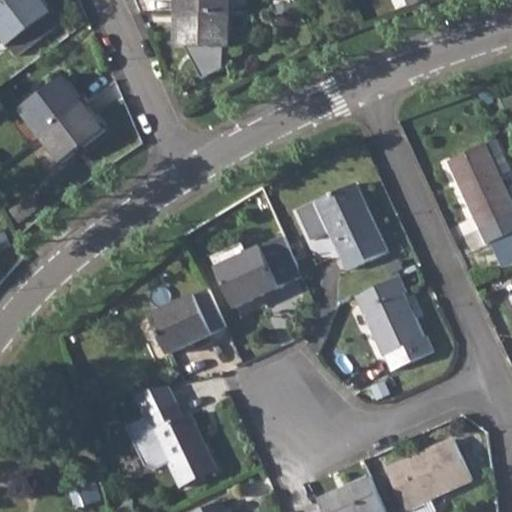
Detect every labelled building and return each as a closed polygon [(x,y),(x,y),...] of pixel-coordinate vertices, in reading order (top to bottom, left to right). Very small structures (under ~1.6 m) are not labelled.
[(0,0),(0,13),(17,0),(0,0)] [(45,0),(17,0),(0,13),(0,31),(19,56),(57,27),(50,17),(56,14),(45,0)] [(180,0),(180,12),(236,13),(235,0),(180,0)] [(236,13),(180,12),(179,46),(235,46),(236,13)] [(23,109),(43,136),(87,103),(68,77),(23,109)] [(87,103),(43,136),(64,164),(108,131),(87,103)] [(511,164),(499,136),(452,159),(483,227),(511,213),(511,194),(502,173),(511,169),(511,164)] [(318,201),(318,203),(332,232),(349,269),(389,249),(358,182),(318,201)] [(305,275),(285,233),(220,265),(239,306),(305,275)] [(402,274),(360,294),(388,353),(391,352),(397,364),(436,346),(430,333),(427,334),(417,314),(414,316),(403,291),(408,289),(402,274)] [(196,292),(154,312),(172,351),(214,331),(196,292)] [(178,403),(152,416),(182,483),(218,467),(193,412),(184,416),(178,403)] [(407,507),(412,505),(433,495),(473,477),(454,437),(390,467),(407,507)] [(388,511),(389,511),(372,475),(323,497),(329,511),(388,511)] [(228,511),(223,499),(193,511),(228,511)]
